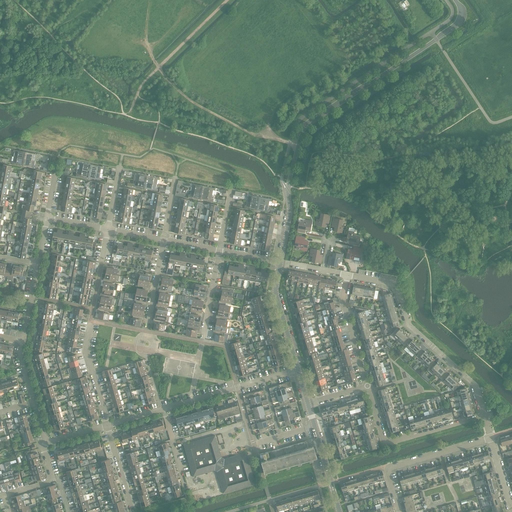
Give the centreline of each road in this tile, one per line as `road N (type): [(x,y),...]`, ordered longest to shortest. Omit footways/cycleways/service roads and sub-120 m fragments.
road 1 (residential): [(484,415),(474,384),(410,326),(396,285),(347,275)]
road 2 (track): [(298,145),(255,135),(198,105),(159,67)]
road 3 (residential): [(484,415),(388,443),(368,385)]
road 4 (residential): [(398,511),(389,468),(491,438)]
